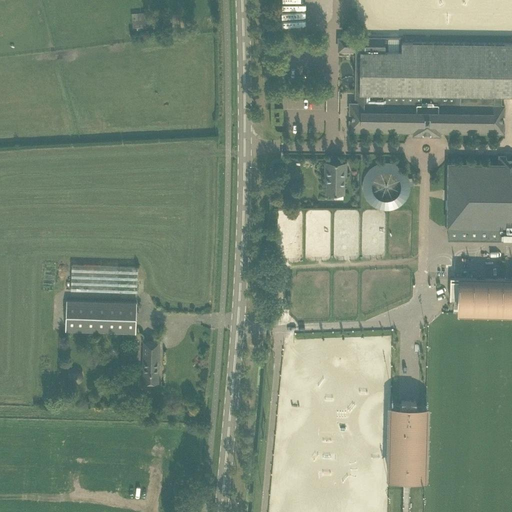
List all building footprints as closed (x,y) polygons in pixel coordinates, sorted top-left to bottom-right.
[(133,26),(147,25),(145,10),(131,12),(133,26)] [(495,105),(495,96),(511,96),(511,43),(402,42),(402,39),(372,38),(338,38),(338,51),(355,51),(355,102),(349,102),(348,114),(351,114),(352,120),(348,120),(348,132),(411,132),(411,136),(423,136),(423,133),(429,133),(429,136),(440,136),(440,132),(503,133),(504,105),(495,105)] [(511,158),(506,159),(506,156),(499,156),(499,164),(448,163),(447,226),(448,226),(448,238),(511,238),(511,158)] [(344,169),(344,162),(324,162),(324,176),(326,176),(326,193),(344,194),(344,176),(346,176),(346,169),(344,169)] [(409,206),(410,165),(365,164),(364,205),(409,206)] [(138,266),(71,264),(70,290),(137,292),(138,266)] [(511,278),(450,277),(449,299),(457,299),(457,312),(511,313),(511,278)] [(136,302),(66,300),(65,330),(135,332),(136,302)] [(58,342),(58,331),(49,330),(49,342),(58,342)] [(158,382),(159,341),(143,341),(141,382),(158,382)] [(424,478),(426,407),(415,406),(415,400),(401,400),(401,406),(390,406),(388,477),(403,477),(403,482),(409,482),(410,477),(424,478)]
